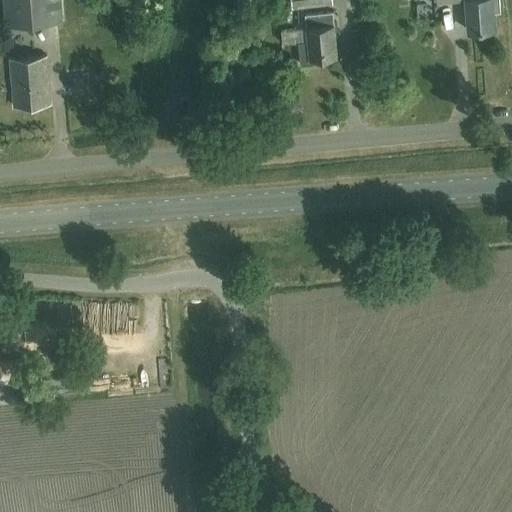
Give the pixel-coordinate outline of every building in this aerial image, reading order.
[(3,0),(5,24),(48,21),(46,0),(3,0)] [(466,0),(469,29),(494,28),(493,11),(499,10),(498,0),(466,0)] [(333,9),(305,12),(307,40),(298,41),(300,63),(314,61),(313,57),(337,55),(333,9)] [(13,104),(50,101),(46,53),(9,56),(13,104)] [(70,91),(87,89),(86,77),(69,78),(70,91)] [(0,361),(0,393),(32,389),(29,358),(0,361)]
